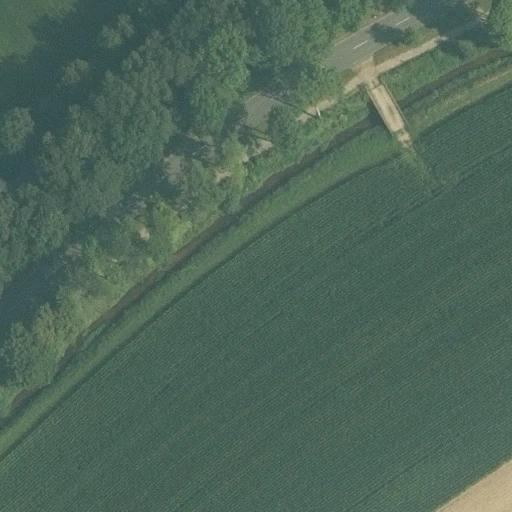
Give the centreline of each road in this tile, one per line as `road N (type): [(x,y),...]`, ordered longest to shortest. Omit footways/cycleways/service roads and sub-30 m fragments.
road 1 (tertiary): [(436,5),(231,127),(0,319)]
road 2 (unclassified): [(0,201),(218,0)]
